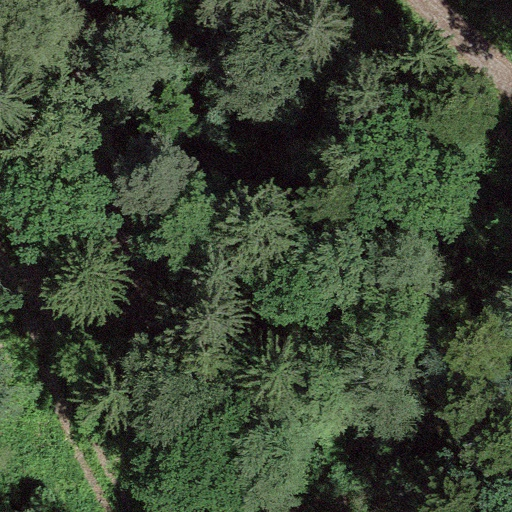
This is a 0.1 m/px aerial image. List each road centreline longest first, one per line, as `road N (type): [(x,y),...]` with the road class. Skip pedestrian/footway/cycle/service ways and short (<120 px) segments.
road 1 (track): [(70,0),(188,511)]
road 2 (track): [(511,97),(413,0)]
